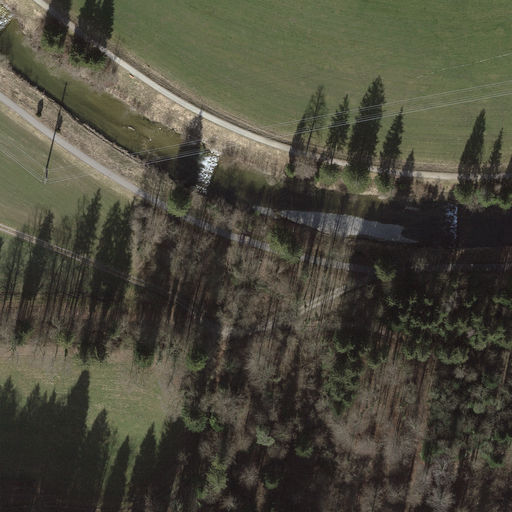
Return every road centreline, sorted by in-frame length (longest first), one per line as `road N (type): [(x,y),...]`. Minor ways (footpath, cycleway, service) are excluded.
road 1 (track): [(0,97),(137,192),(239,241),(374,273),(511,267)]
road 2 (track): [(0,228),(181,302),(204,325),(233,335),(374,273)]
road 3 (track): [(261,326),(346,326),(390,335),(414,357),(413,451),(395,511)]
road 4 (track): [(204,325),(210,356),(202,446),(177,484),(135,511)]
road 5 (track): [(233,335),(268,416),(256,511)]
road 6 (track): [(390,335),(511,343)]
